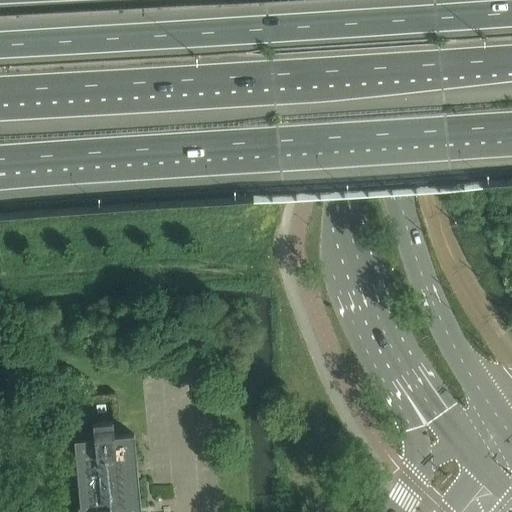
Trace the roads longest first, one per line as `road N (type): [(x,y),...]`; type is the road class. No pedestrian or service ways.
road 1 (motorway): [(511,14),(0,46)]
road 2 (motorway): [(0,91),(511,60)]
road 3 (motorway): [(3,162),(511,126)]
road 4 (secondary): [(319,0),(338,177),(358,261),(389,344),(453,440)]
road 5 (secondary): [(494,412),(443,325),(412,246),(380,0)]
